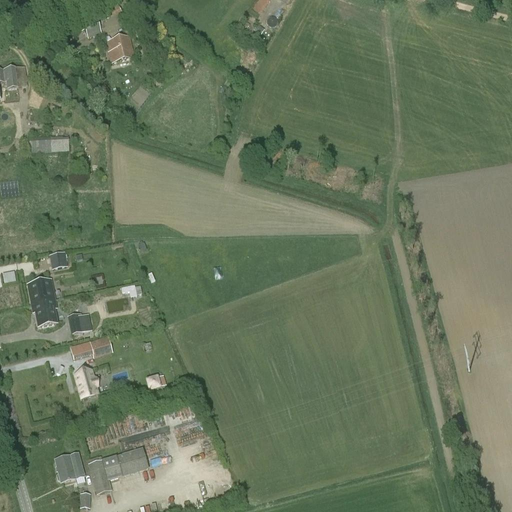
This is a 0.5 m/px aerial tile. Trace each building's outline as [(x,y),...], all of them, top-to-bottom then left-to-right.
[(259,0),(256,5),(263,10),(269,1),(267,0),(259,0)] [(88,40),(102,35),(96,21),(83,25),(88,40)] [(137,40),(152,34),(149,24),(133,30),(137,40)] [(110,65),(134,60),(129,39),(107,44),(110,54),(108,55),(110,65)] [(0,83),(6,83),(7,91),(18,90),(15,70),(0,72),(0,83)] [(69,154),(68,139),(26,140),(27,155),(69,154)] [(52,272),(67,270),(64,255),(49,258),(52,272)] [(16,283),(24,281),(22,271),(14,273),(16,283)] [(3,274),(4,285),(15,284),(14,273),(3,274)] [(103,276),(95,277),(97,288),(105,287),(103,276)] [(53,312),(57,311),(51,282),(27,286),(33,315),(36,314),(38,329),(56,326),(53,312)] [(70,325),(81,323),(80,317),(69,319),(70,325)] [(89,344),(81,347),(85,360),(93,357),(89,344)] [(93,372),(73,377),(80,403),(99,397),(97,390),(98,390),(95,378),(94,379),(93,372)] [(145,382),(148,393),(148,394),(149,394),(161,391),(161,390),(158,378),(157,378),(146,381),(145,381),(145,382)] [(56,478),(57,483),(60,484),(61,486),(76,482),(77,483),(84,481),(78,456),(55,462),(58,473),(57,474),(58,476),(56,478)] [(122,479),(116,458),(101,462),(100,459),(88,462),(89,466),(88,466),(96,498),(111,493),(109,483),(122,479)] [(79,511),(90,511),(90,497),(80,496),(79,511)]
